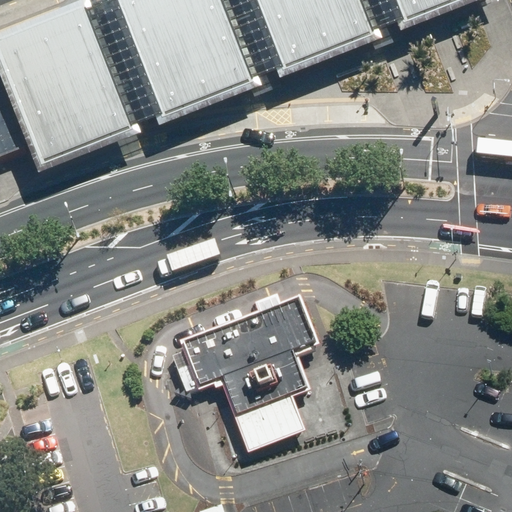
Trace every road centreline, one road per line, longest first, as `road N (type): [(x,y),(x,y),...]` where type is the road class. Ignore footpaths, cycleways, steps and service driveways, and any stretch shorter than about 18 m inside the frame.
road 1 (primary): [(511,217),(305,220),(104,278),(0,322)]
road 2 (primary): [(0,242),(162,181),(262,163),(351,156),(511,181)]
